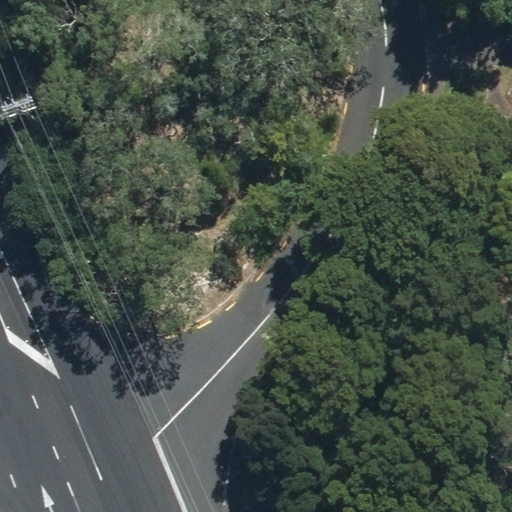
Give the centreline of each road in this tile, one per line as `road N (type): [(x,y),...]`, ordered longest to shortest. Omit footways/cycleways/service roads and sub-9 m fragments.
road 1 (residential): [(97,511),(271,318),(325,243),(365,157),(389,70),(382,0)]
road 2 (secondary): [(95,511),(0,278)]
